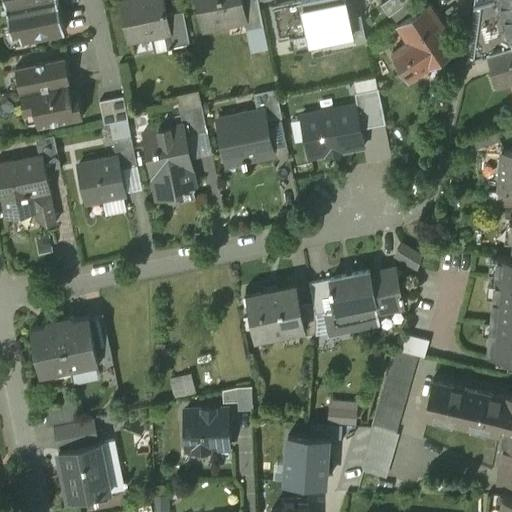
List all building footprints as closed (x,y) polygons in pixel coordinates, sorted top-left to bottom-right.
[(60,0),(7,0),(13,31),(21,30),(23,39),(66,30),(60,0)] [(165,0),(121,0),(130,40),(152,35),(155,50),(174,47),(173,45),(168,13),(165,0)] [(198,0),(203,24),(227,20),(226,15),(243,12),(240,0),(198,0)] [(240,0),(243,12),(246,27),(264,23),(259,0),(240,0)] [(274,0),(282,37),(312,32),(305,0),(274,0)] [(350,0),(305,0),(312,32),(314,40),(357,31),(350,0)] [(386,0),(381,4),(388,14),(408,0),(386,0)] [(500,0),(485,0),(475,3),(468,60),(488,54),(511,46),(511,37),(511,36),(511,37),(500,0)] [(511,0),(500,0),(511,37),(511,36),(511,0)] [(430,3),(399,25),(410,42),(427,67),(428,67),(440,58),(456,48),(458,46),(430,3)] [(184,10),(168,13),(173,45),(191,42),(184,10)] [(427,67),(410,42),(394,52),(410,78),(427,67)] [(511,46),(488,54),(497,86),(511,81),(511,46)] [(456,48),(440,58),(443,63),(457,53),(456,48)] [(66,56),(16,66),(26,114),(28,113),(27,109),(35,107),(39,124),(84,115),(78,88),(71,90),(70,81),(71,81),(66,56)] [(427,67),(410,78),(419,91),(436,80),(428,67),(427,67)] [(277,87),(254,92),(258,109),(265,108),(268,121),(283,118),(277,87)] [(124,94),(100,99),(105,123),(129,118),(124,94)] [(203,103),(180,107),(184,123),(185,123),(187,135),(208,130),(203,103)] [(355,105),(303,116),(311,156),(327,152),(328,154),(340,152),(340,150),(363,145),(355,105)] [(258,109),(218,118),(226,154),(241,151),(244,165),(249,164),(247,158),(274,152),(268,121),(265,108),(258,109)] [(184,123),(144,131),(157,197),(179,192),(178,187),(197,183),(192,155),(187,135),(185,123),(184,123)] [(208,130),(187,135),(192,155),(212,150),(208,130)] [(40,152),(0,160),(0,185),(6,216),(37,210),(34,195),(34,194),(52,191),(47,168),(61,165),(55,134),(37,137),(40,152)] [(132,135),(114,139),(117,155),(119,155),(122,168),(138,164),(132,135)] [(511,150),(502,150),(499,190),(500,190),(511,191),(511,150)] [(117,155),(79,163),(87,200),(126,192),(122,168),(119,155),(117,155)] [(511,191),(500,190),(499,203),(511,203),(511,191)] [(52,191),(34,195),(37,210),(38,216),(48,223),(58,221),(52,191)] [(404,240),(399,256),(424,263),(429,247),(404,240)] [(511,254),(498,254),(488,352),(511,354),(511,254)] [(396,265),(371,270),(377,301),(378,310),(404,305),(402,297),(404,296),(403,291),(401,292),(396,265)] [(370,268),(331,276),(331,277),(333,285),(330,285),(331,291),(332,291),(336,309),(338,309),(337,304),(353,301),(354,306),(377,301),(371,270),(370,268)] [(353,301),(337,304),(338,309),(336,309),(332,291),(331,291),(330,285),(333,285),(331,277),(310,281),(314,301),(316,312),(328,310),(332,330),(380,320),(378,310),(377,301),(354,306),(353,301)] [(297,283),(248,293),(256,336),(258,336),(257,332),(303,322),(304,326),(305,326),(301,304),(297,283)] [(314,301),(301,304),(305,326),(304,326),(306,333),(316,331),(317,320),(316,312),(314,301)] [(90,314),(75,317),(70,314),(60,316),(70,367),(99,361),(90,314)] [(60,316),(49,319),(46,323),(31,326),(41,373),(70,367),(60,316)] [(166,341),(158,342),(159,363),(167,362),(166,341)] [(395,349),(373,425),(377,426),(377,425),(396,431),(418,354),(395,349)] [(196,370),(174,375),(178,394),(200,389),(196,370)] [(478,387),(466,384),(466,385),(434,378),(425,413),(500,430),(502,418),(506,419),(508,395),(478,388),(478,387)] [(238,386),(223,389),(224,401),(239,400),(238,386)] [(511,393),(509,393),(508,395),(506,419),(500,474),(511,474),(511,393)] [(333,420),(362,420),(362,397),(333,396),(333,420)] [(216,407),(186,408),(188,449),(230,446),(228,407),(216,407)] [(93,416),(54,424),(58,440),(97,432),(93,416)] [(344,424),(330,424),(328,449),(341,449),(342,449),(344,424)] [(357,426),(344,424),(342,449),(341,449),(356,451),(356,450),(355,450),(357,426)] [(396,431),(377,425),(377,426),(364,469),(386,475),(399,432),(396,431)] [(100,441),(60,449),(70,498),(110,490),(100,441)] [(511,511),(511,495),(503,495),(502,511),(496,511),(511,511)]
